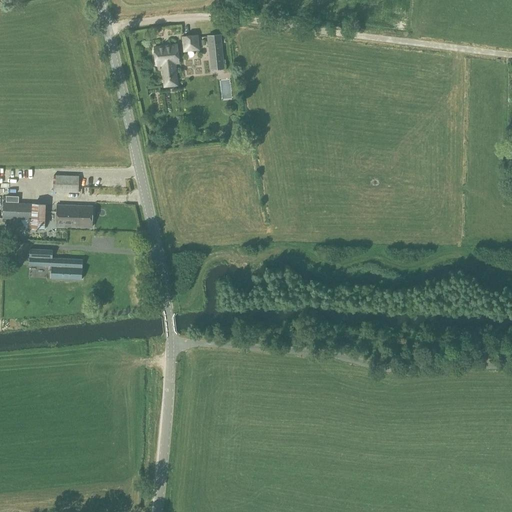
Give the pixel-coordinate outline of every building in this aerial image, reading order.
[(165,25),(165,34),(178,34),(178,25),(165,25)] [(198,49),(198,50),(199,50),(197,35),(183,37),(184,51),(185,51),(185,50),(198,49)] [(209,36),(209,45),(214,45),(215,49),(213,49),(215,66),(223,65),(220,35),(209,36)] [(174,71),(173,64),(180,63),(178,45),(154,48),(156,65),(164,65),(165,72),(163,72),(165,87),(177,86),(176,71),(174,71)] [(53,192),(79,193),(79,176),(53,175),(53,192)] [(16,184),(15,194),(26,194),(26,185),(16,184)] [(5,196),(5,203),(4,202),(3,219),(29,220),(29,226),(30,226),(30,228),(42,228),(44,204),(18,203),(18,196),(5,196)] [(66,227),(92,228),(92,206),(57,205),(57,227),(66,227)] [(51,278),(82,280),(83,260),(53,259),(53,251),(30,249),(29,265),(51,266),(51,278)]
